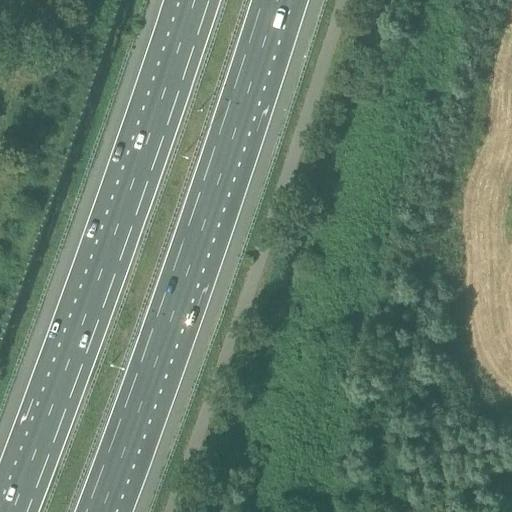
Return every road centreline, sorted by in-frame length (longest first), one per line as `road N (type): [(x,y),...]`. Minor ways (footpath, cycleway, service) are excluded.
road 1 (motorway): [(193,0),(10,511)]
road 2 (motorway): [(100,511),(277,0)]
